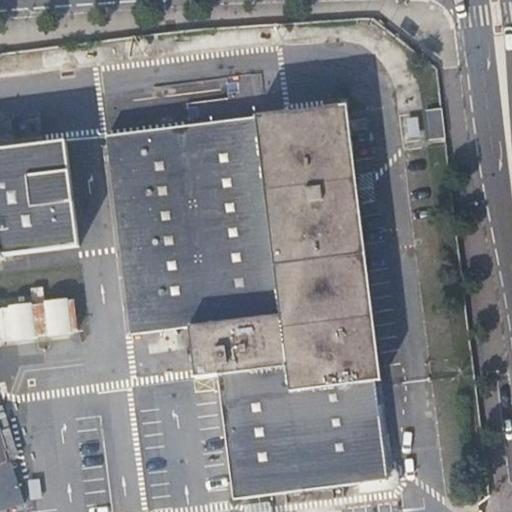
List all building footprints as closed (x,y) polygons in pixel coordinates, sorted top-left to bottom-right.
[(385,357),(353,106),(250,118),(276,319),(192,328),(198,379),(220,376),(378,357),(385,357)] [(427,139),(445,137),(442,108),(424,111),(427,139)] [(250,118),(113,137),(135,334),(192,328),(276,319),(250,118)] [(0,255),(81,246),(69,142),(0,150),(0,255)] [(76,297),(0,305),(0,345),(81,335),(76,297)] [(220,376),(236,502),(259,499),(358,484),(359,495),(393,491),(400,483),(398,473),(389,467),(389,462),(388,452),(383,404),(379,405),(376,381),(381,380),(378,357),(220,376)] [(0,462),(21,456),(3,408),(0,408),(0,462)] [(14,458),(0,462),(0,511),(29,503),(14,458)]
